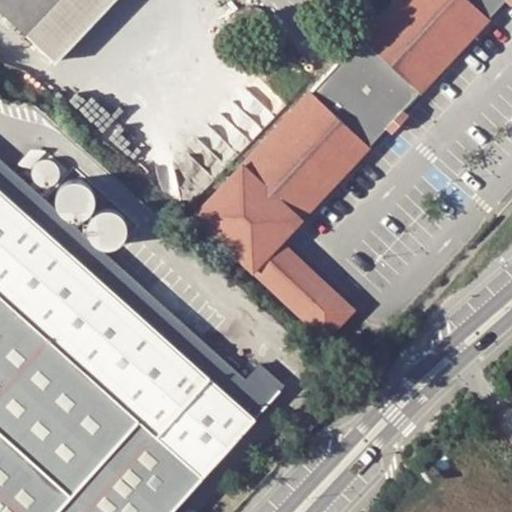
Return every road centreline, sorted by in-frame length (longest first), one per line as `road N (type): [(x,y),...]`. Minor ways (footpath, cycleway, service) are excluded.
road 1 (secondary): [(511,288),(383,405),(283,511)]
road 2 (secondary): [(314,511),(511,316)]
